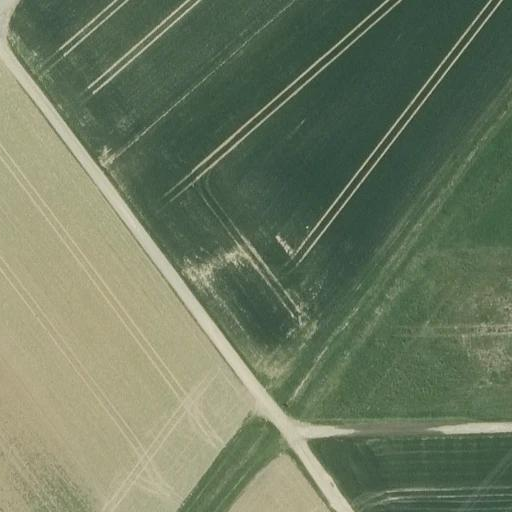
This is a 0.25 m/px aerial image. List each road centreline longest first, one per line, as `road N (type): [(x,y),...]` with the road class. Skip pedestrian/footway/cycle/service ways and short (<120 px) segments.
road 1 (track): [(190,511),(511,95)]
road 2 (track): [(291,440),(0,56)]
road 3 (track): [(291,440),(511,430)]
